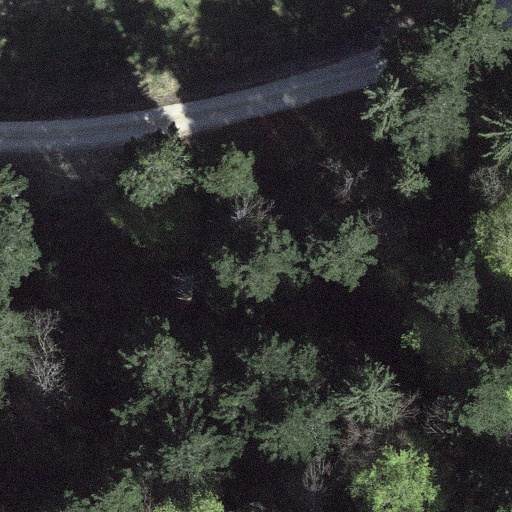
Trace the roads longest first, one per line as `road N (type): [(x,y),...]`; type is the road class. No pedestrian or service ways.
road 1 (track): [(0,140),(143,129),(269,101),(511,5)]
road 2 (track): [(210,511),(388,494),(498,511)]
